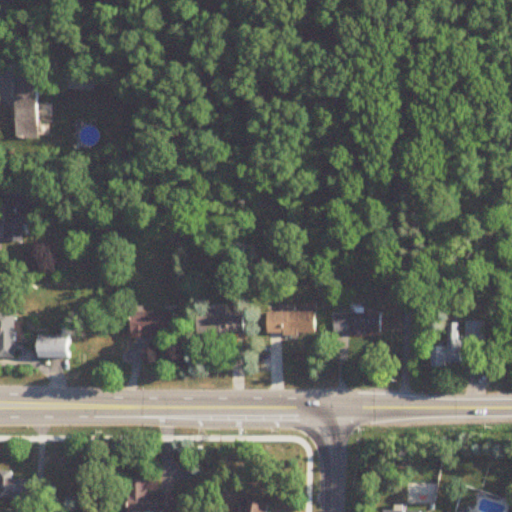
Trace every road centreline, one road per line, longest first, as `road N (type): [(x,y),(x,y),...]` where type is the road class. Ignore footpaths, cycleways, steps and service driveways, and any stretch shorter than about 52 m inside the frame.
road 1 (tertiary): [(0,409),(333,407)]
road 2 (tertiary): [(333,407),(511,407)]
